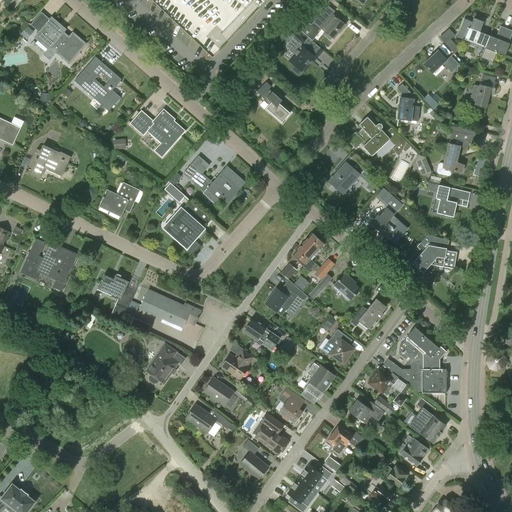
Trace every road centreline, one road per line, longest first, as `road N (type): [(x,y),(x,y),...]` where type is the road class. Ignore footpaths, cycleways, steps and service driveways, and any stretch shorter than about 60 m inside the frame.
road 1 (residential): [(282,188),(208,270),(193,275),(0,187)]
road 2 (residential): [(282,188),(71,0)]
road 3 (residential): [(158,429),(313,213)]
road 4 (residential): [(252,511),(409,297)]
road 5 (tertiary): [(476,339),(511,145)]
road 6 (residential): [(158,429),(137,424),(82,463),(0,420)]
road 7 (residential): [(331,117),(345,113),(467,0)]
road 8 (residential): [(401,0),(322,91),(321,108),(331,117)]
road 9 (residential): [(409,297),(313,213)]
road 10 (tertiary): [(480,460),(476,339)]
